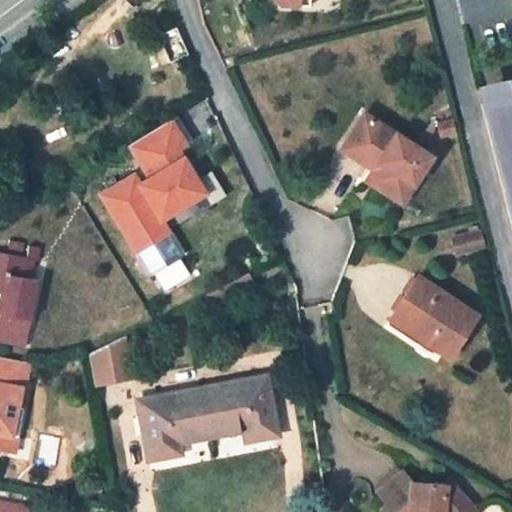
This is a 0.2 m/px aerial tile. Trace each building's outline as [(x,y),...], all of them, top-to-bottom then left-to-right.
[(427,141),(356,100),(339,129),(372,149),(368,156),(361,170),(398,191),(427,141)] [(511,114),(488,121),(511,217),(511,114)] [(195,272),(167,217),(216,192),(177,117),(128,142),(141,167),(103,187),(157,292),(195,272)] [(454,121),(440,124),(443,138),(458,134),(454,121)] [(334,137),(368,156),(372,149),(339,129),(334,137)] [(233,178),(236,185),(247,181),(244,173),(233,178)] [(236,185),(243,201),(256,195),(249,180),(247,181),(236,185)] [(482,231),(458,237),(462,254),(486,248),(482,231)] [(0,330),(28,335),(38,281),(31,279),(24,278),(28,258),(0,253),(0,293),(0,294),(8,295),(5,314),(0,313),(0,330)] [(24,278),(31,279),(34,260),(28,258),(24,278)] [(450,357),(477,316),(420,276),(395,312),(426,333),(422,338),(450,357)] [(8,295),(0,294),(0,295),(0,313),(5,314),(8,295)] [(426,333),(395,312),(387,322),(418,344),(422,338),(426,333)] [(0,343),(26,348),(28,335),(0,330),(0,343)] [(124,337),(110,344),(118,381),(133,378),(124,337)] [(110,344),(90,354),(97,386),(118,381),(110,344)] [(30,361),(0,355),(0,434),(13,437),(18,408),(24,409),(28,388),(25,387),(30,361)] [(276,435),(265,378),(140,401),(150,459),(180,454),(177,442),(245,428),(248,440),(276,435)] [(24,409),(18,408),(13,437),(0,434),(0,450),(16,453),(24,409)] [(443,484),(411,481),(402,470),(377,489),(376,491),(387,505),(381,510),(382,511),(472,511),(449,480),(443,484)] [(0,511),(17,511),(18,507),(0,503),(0,511)]
